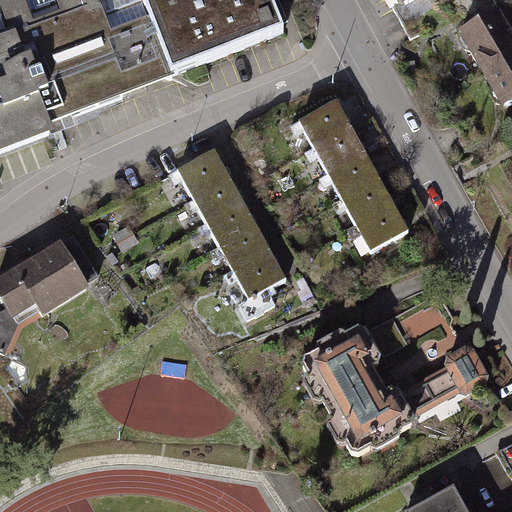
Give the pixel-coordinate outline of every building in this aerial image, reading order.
[(0,0),(0,157),(45,140),(42,133),(170,84),(137,0),(0,0)] [(273,0),(137,0),(170,84),(287,37),(273,0)] [(511,55),(511,37),(500,16),(459,40),(479,75),(511,55)] [(511,55),(479,75),(501,113),(511,107),(511,55)] [(340,104),(302,123),(316,150),(354,131),(340,104)] [(316,150),(329,174),(367,155),(354,131),(316,150)] [(217,152),(179,172),(193,199),(231,178),(217,152)] [(342,200),(380,181),(367,155),(329,174),(342,200)] [(193,199),(206,222),(244,202),(231,178),(193,199)] [(342,200),(356,228),(395,208),(380,181),(342,200)] [(220,248),(258,228),(244,202),(206,222),(220,248)] [(356,228),(371,255),(409,236),(395,208),(356,228)] [(220,248),(235,275),(272,255),(258,228),(220,248)] [(69,237),(0,275),(0,312),(11,332),(95,285),(69,237)] [(235,275),(249,303),(287,283),(272,255),(235,275)] [(371,333),(381,357),(407,345),(397,322),(371,333)] [(365,332),(309,362),(356,448),(458,394),(463,403),(493,387),(461,327),(414,352),(425,373),(380,397),(365,370),(381,362),(365,332)] [(475,511),(455,479),(401,511),(475,511)]
